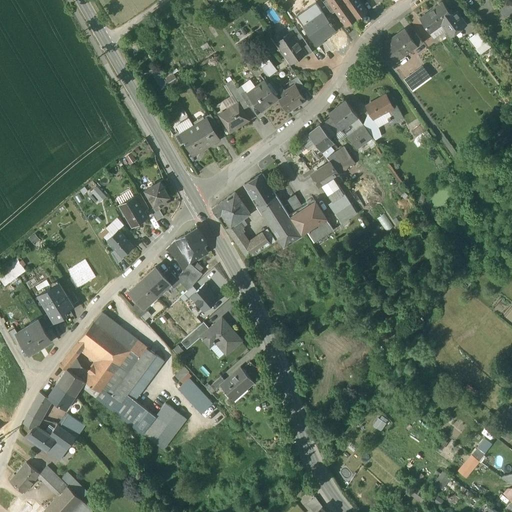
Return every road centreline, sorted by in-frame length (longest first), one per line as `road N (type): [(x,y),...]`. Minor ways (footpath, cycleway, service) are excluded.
road 1 (secondary): [(345,511),(306,452),(256,310),(197,204)]
road 2 (residential): [(197,204),(97,306),(34,386),(0,462)]
road 3 (residential): [(414,0),(365,36),(313,114),(197,204)]
road 4 (secondary): [(197,204),(80,0)]
